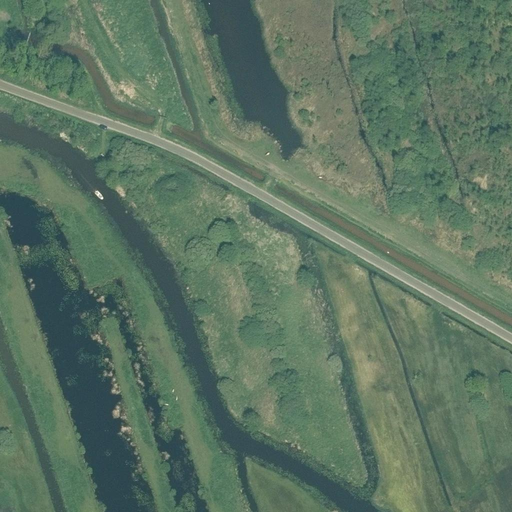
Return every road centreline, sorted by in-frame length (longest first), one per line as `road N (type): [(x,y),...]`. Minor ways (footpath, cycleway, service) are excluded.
road 1 (unclassified): [(511,339),(190,156),(0,86)]
road 2 (track): [(83,0),(112,60),(164,111),(152,140)]
